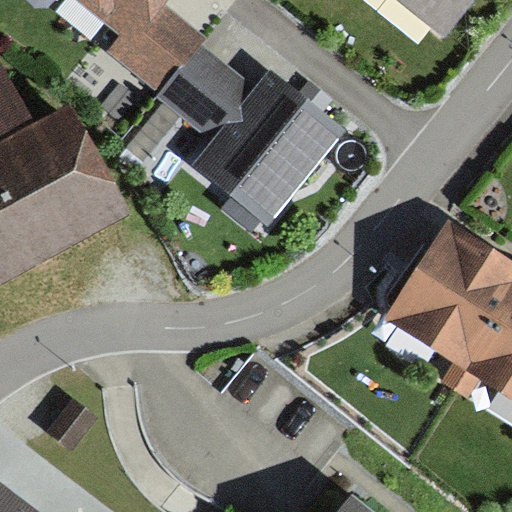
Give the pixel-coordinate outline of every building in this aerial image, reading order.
[(67,0),(119,43),(110,53),(160,94),(200,46),(205,39),(165,7),(170,0),(67,0)] [(390,0),(443,43),(478,0),(390,0)] [(346,139),(269,77),(256,93),(200,46),(160,94),(156,99),(213,144),(190,172),(270,235),(346,139)] [(0,69),(0,294),(70,258),(132,225),(73,117),(38,134),(0,69)] [(444,383),(457,391),(511,306),(511,268),(449,226),(384,323),(453,369),(444,383)] [(511,306),(457,391),(469,399),(477,388),(511,410),(511,306)] [(70,511),(0,457),(0,511),(70,511)]
